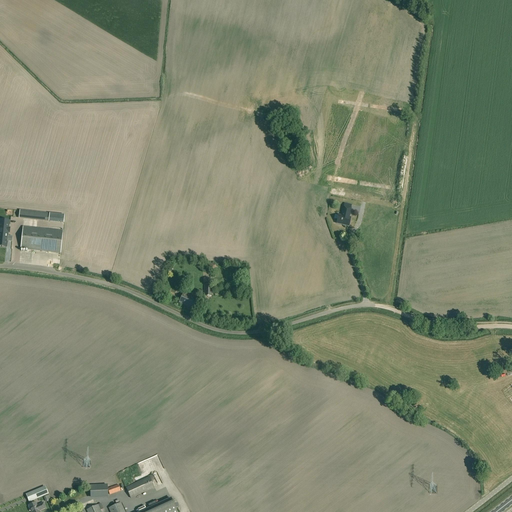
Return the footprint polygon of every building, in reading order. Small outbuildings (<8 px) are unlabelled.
[(386,208),(366,203),(364,211),(384,216),(386,208)] [(338,215),(336,223),(341,224),(349,225),(350,219),(348,219),(348,217),(349,218),(351,208),(344,206),(342,216),(338,215)] [(50,213),(20,210),(19,218),(49,221),(50,213)] [(0,246),(1,247),(2,247),(6,247),(9,224),(5,224),(5,223),(4,223),(4,224),(0,223),(0,246)] [(60,253),(63,231),(23,227),(21,249),(60,253)] [(183,292),(179,302),(192,308),(197,299),(183,292)] [(145,468),(148,474),(151,472),(150,471),(151,470),(150,468),(152,467),(150,463),(147,465),(147,464),(143,466),(144,469),(145,468)] [(149,477),(126,487),(130,499),(154,488),(149,477)] [(90,485),(90,499),(108,498),(107,485),(90,485)] [(118,485),(108,488),(108,489),(110,495),(120,491),(118,485)] [(26,495),(29,502),(48,494),(45,487),(26,495)] [(177,511),(171,497),(139,511),(177,511)] [(36,502),(29,505),(31,511),(39,511),(39,510),(40,509),(40,510),(46,508),(43,503),(37,506),(36,502)] [(110,511),(125,511),(121,502),(108,508),(110,511)]
